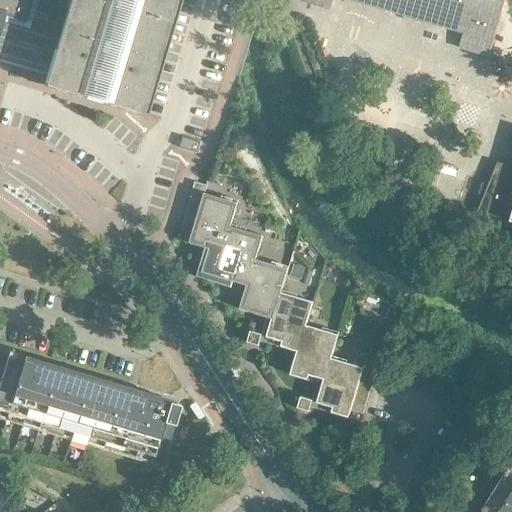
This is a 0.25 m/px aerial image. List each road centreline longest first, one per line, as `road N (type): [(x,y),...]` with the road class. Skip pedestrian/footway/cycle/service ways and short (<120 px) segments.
road 1 (tertiary): [(179,324),(81,204),(28,161),(0,151)]
road 2 (residential): [(179,324),(140,350),(0,307)]
road 3 (tertiary): [(285,482),(179,324)]
